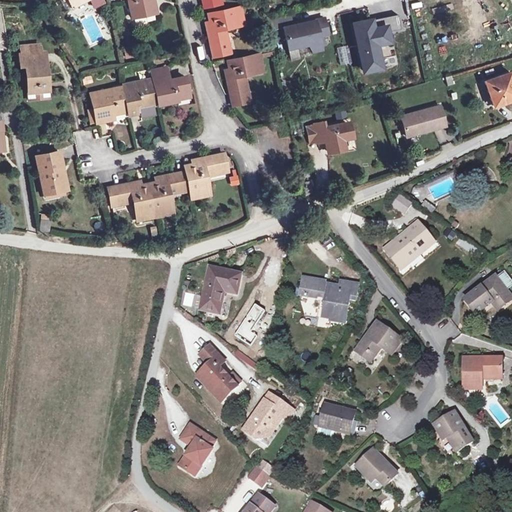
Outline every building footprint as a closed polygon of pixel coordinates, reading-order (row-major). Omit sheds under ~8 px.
[(72,7),(68,0),(59,0),(65,10),(72,7)] [(91,0),(94,9),(106,5),(103,0),(91,0)] [(156,12),(153,0),(128,0),(132,17),(156,12)] [(227,53),(226,50),(224,39),(228,38),(226,28),(244,24),(240,7),(211,13),(213,22),(205,23),(213,56),(227,53)] [(379,63),(375,44),(388,41),(386,32),(401,29),(398,15),(364,22),(365,27),(354,29),(362,66),(379,63)] [(290,16),(269,21),(271,31),(282,28),(292,25),(290,16)] [(282,28),(287,49),(307,45),(311,52),(324,43),(320,36),(318,36),(318,35),(317,34),(327,31),(323,18),(292,25),(282,28)] [(123,48),(125,60),(132,58),(129,47),(123,48)] [(47,90),(45,63),(42,63),(41,53),(20,55),(21,65),(26,65),(29,92),(47,90)] [(246,103),(245,97),(243,86),(247,85),(244,75),(263,71),(259,54),(230,60),(232,68),(224,70),(232,106),(246,103)] [(379,63),(362,66),(363,71),(380,67),(379,63)] [(151,70),(158,105),(177,101),(176,96),(188,93),(185,76),(168,80),(166,67),(151,70)] [(511,79),(510,73),(485,82),(492,102),(502,99),(503,103),(511,99),(511,79)] [(155,113),(153,105),(148,81),(140,83),(139,80),(122,84),(123,91),(127,111),(128,115),(136,113),(136,109),(141,108),(141,112),(143,116),(155,113)] [(127,111),(123,91),(114,93),(113,89),(90,94),(94,109),(96,121),(97,123),(113,119),(112,114),(127,111)] [(406,137),(445,126),(439,106),(401,116),(406,137)] [(96,121),(94,109),(87,110),(89,122),(96,121)] [(324,128),(323,122),(314,124),(314,125),(318,142),(318,143),(326,141),(329,153),(345,150),(343,140),(342,136),(349,135),(346,123),(324,128)] [(342,136),(343,140),(352,138),(350,122),(346,123),(349,135),(342,136)] [(310,143),(318,142),(314,125),(306,127),(310,143)] [(59,151),(35,157),(43,194),(45,194),(64,190),(59,169),(63,168),(59,151)] [(186,172),(189,187),(190,191),(192,200),(210,196),(206,177),(215,175),(215,172),(227,169),(223,153),(192,160),(194,167),(185,169),(186,172)] [(189,187),(186,172),(155,178),(156,185),(148,187),(155,217),(172,214),(169,195),(177,194),(177,190),(189,187)] [(155,217),(148,187),(140,189),(139,181),(108,188),(111,204),(123,201),(124,205),(133,203),(137,221),(155,217)] [(65,194),(64,190),(45,194),(45,198),(65,194)] [(411,205),(398,196),(392,204),(406,214),(411,205)] [(435,209),(426,202),(422,206),(432,213),(435,209)] [(40,220),(39,230),(48,231),(50,221),(40,220)] [(434,243),(418,223),(385,250),(402,270),(409,264),(406,260),(418,250),(421,254),(434,243)] [(421,254),(418,250),(406,260),(409,264),(421,254)] [(237,295),(241,275),(210,268),(201,311),(220,315),(224,292),(237,295)] [(511,281),(504,272),(497,278),(507,291),(511,287),(511,281)] [(465,301),(476,315),(492,303),(495,301),(501,309),(511,300),(511,298),(507,291),(497,278),(496,277),(465,301)] [(324,283),(304,279),(301,296),(316,298),(316,297),(326,298),(323,319),(331,320),(331,322),(345,324),(349,300),(355,301),(358,284),(341,281),(340,287),(329,285),(328,287),(324,287),(324,283)] [(191,307),(194,294),(185,292),(182,305),(191,307)] [(378,323),(356,352),(365,358),(368,353),(374,358),(382,348),(392,355),(402,341),(378,323)] [(225,362),(210,347),(200,356),(209,365),(203,371),(213,382),(208,387),(222,402),(238,388),(219,368),(225,362)] [(255,371),(259,365),(237,349),(233,355),(255,371)] [(374,358),(368,353),(365,358),(371,363),(374,358)] [(502,359),(464,359),(464,390),(483,390),(482,380),(482,377),(502,377),(502,359)] [(208,387),(213,382),(203,371),(198,376),(208,387)] [(296,412),(269,394),(243,430),(259,438),(268,436),(281,416),(288,421),(296,412)] [(350,435),(356,413),(325,405),(320,427),(350,435)] [(449,438),(451,442),(458,452),(474,443),(455,413),(435,425),(444,440),(449,438)] [(215,442),(191,426),(181,440),(193,447),(180,466),(195,476),(213,450),(210,449),(215,442)] [(373,475),(377,479),(385,488),(398,475),(373,450),(356,466),(369,479),(373,475)] [(264,472),(257,467),(249,477),(256,483),(264,472)] [(270,477),(264,472),(256,483),(262,487),(270,477)] [(271,511),(275,507),(259,495),(245,511),(271,511)] [(327,511),(311,502),(305,511),(327,511)]
